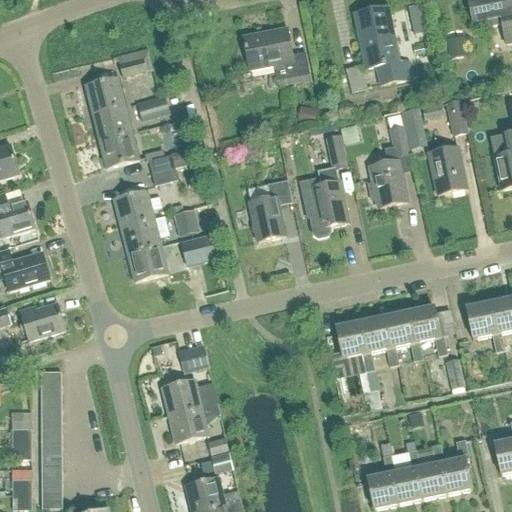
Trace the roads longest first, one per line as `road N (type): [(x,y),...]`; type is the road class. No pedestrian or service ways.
road 1 (residential): [(110,338),(511,253)]
road 2 (residential): [(110,338),(18,29)]
road 3 (residential): [(150,511),(110,338)]
